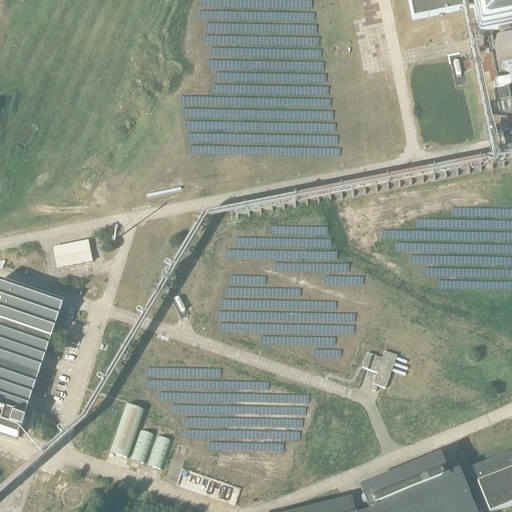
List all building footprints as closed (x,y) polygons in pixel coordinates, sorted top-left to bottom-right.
[(511,0),(406,0),(410,21),(438,15),(442,14),(471,9),(477,37),(511,29),(511,0)] [(511,45),(493,49),(498,75),(503,74),(511,71),(511,45)] [(495,104),(488,105),(491,119),(510,115),(511,114),(511,100),(508,101),(506,92),(493,94),(495,104)] [(91,262),(87,243),(52,250),(56,269),(91,262)] [(0,409),(23,418),(31,394),(40,368),(44,356),(54,328),(58,317),(62,305),(0,283),(0,409)] [(380,359),(366,354),(361,368),(376,373),(372,385),(381,388),(385,389),(396,357),(383,352),(380,359)] [(139,410),(126,406),(110,453),(127,459),(143,412),(142,411),(139,410)] [(0,433),(15,439),(19,429),(20,429),(24,419),(23,419),(23,418),(0,409),(0,433)] [(144,465),(154,437),(140,431),(130,460),(144,465)] [(161,471),(171,442),(157,437),(147,465),(161,471)] [(481,500),(466,506),(466,507),(467,509),(467,508),(468,511),(484,511),(485,511),(495,511),(511,505),(511,453),(470,470),(476,485),(475,485),(481,500)] [(436,461),(359,492),(360,495),(367,511),(368,511),(367,511),(468,511),(467,508),(467,509),(466,507),(464,508),(460,497),(462,497),(455,478),(454,476),(444,480),(436,461)] [(474,488),(466,491),(470,503),(477,500),(474,488)]
